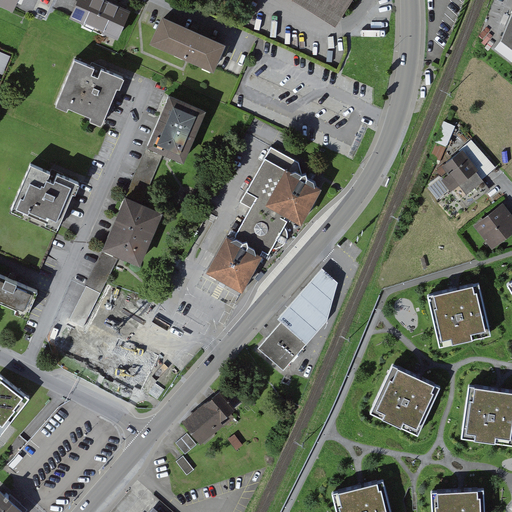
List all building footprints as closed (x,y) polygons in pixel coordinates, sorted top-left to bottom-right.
[(17,0),(0,0),(0,2),(14,8),(17,0)] [(131,12),(103,0),(77,0),(69,19),(118,41),(131,12)] [(347,0),(293,0),(333,24),(347,0)] [(511,14),(501,41),(511,48),(511,14)] [(226,47),(162,18),(149,46),(214,74),(226,47)] [(511,60),(511,48),(501,41),(495,49),(511,62),(511,60)] [(0,51),(0,71),(4,73),(10,55),(0,51)] [(121,78),(74,60),(55,108),(102,126),(121,78)] [(206,113),(169,96),(147,149),(184,165),(206,113)] [(447,146),(456,126),(444,121),(435,141),(447,146)] [(309,165),(273,146),(243,202),(253,207),(237,237),(229,233),(207,272),(246,293),(287,218),(302,226),(323,187),(302,176),(309,165)] [(489,179),(468,149),(443,167),(464,197),(489,179)] [(76,180),(31,163),(13,210),(59,226),(76,180)] [(162,212),(127,197),(104,249),(140,264),(162,212)] [(511,234),(511,210),(506,203),(476,225),(493,248),(511,234)] [(339,281),(321,266),(278,318),(282,321),(307,343),(327,319),(339,281)] [(34,291),(0,277),(0,304),(25,315),(34,291)] [(429,293),(441,345),(493,334),(481,281),(460,286),(457,287),(454,288),(429,293)] [(284,369),(307,343),(282,321),(259,348),(284,369)] [(418,374),(394,363),(372,411),(421,433),(443,385),(425,377),(423,376),(418,374)] [(0,434),(29,397),(0,374),(0,434)] [(471,383),(463,436),(511,443),(511,389),(503,388),(500,387),(496,387),(471,383)] [(240,413),(222,391),(185,422),(203,443),(240,413)] [(68,418),(59,409),(8,466),(19,475),(68,418)] [(98,443),(79,426),(29,482),(48,499),(98,443)] [(197,444),(188,433),(181,438),(176,443),(185,454),(197,444)] [(193,469),(183,456),(179,459),(176,461),(186,475),(193,469)] [(333,491),(338,511),(393,511),(386,478),(364,484),(362,484),(359,485),(333,491)] [(433,490),(434,511),(489,511),(488,487),(464,488),(462,488),(459,489),(433,490)] [(0,511),(24,511),(0,490),(0,511)]
